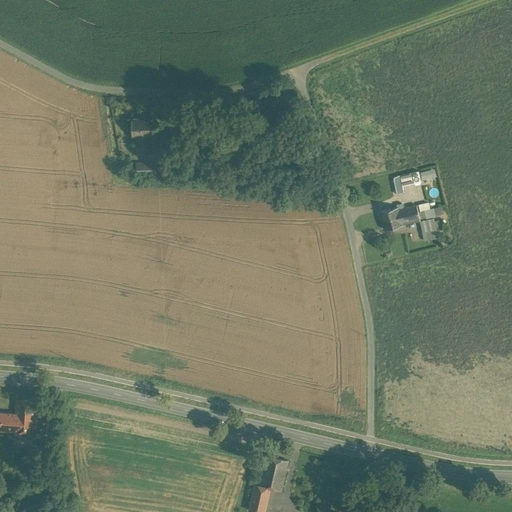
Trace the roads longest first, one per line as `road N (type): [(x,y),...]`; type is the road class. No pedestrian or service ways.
road 1 (unclassified): [(0,42),(73,81),(109,90),(231,91),(295,69),(346,214),(370,328),(368,452)]
road 2 (secondary): [(368,452),(56,381),(0,377)]
road 3 (track): [(295,69),(491,0)]
road 4 (secondary): [(511,475),(390,458)]
